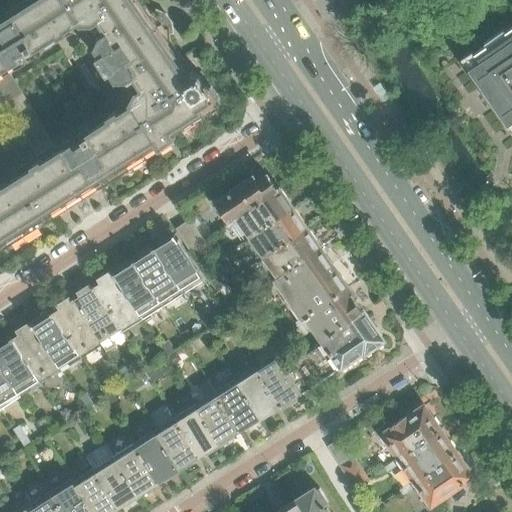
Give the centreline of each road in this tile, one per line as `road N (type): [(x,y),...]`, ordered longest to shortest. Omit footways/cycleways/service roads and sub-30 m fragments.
road 1 (residential): [(303,108),(0,302)]
road 2 (secondary): [(489,321),(293,35)]
road 3 (residential): [(179,511),(462,337)]
road 4 (secondary): [(303,108),(462,337)]
